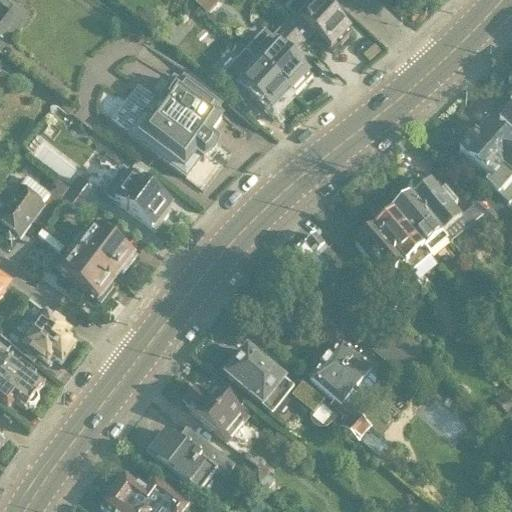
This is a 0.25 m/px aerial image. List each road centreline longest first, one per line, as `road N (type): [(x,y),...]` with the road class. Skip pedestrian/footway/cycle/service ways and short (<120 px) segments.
road 1 (tertiary): [(134,363),(268,206),(425,77)]
road 2 (tertiary): [(24,511),(134,363)]
road 3 (residential): [(134,363),(0,265)]
